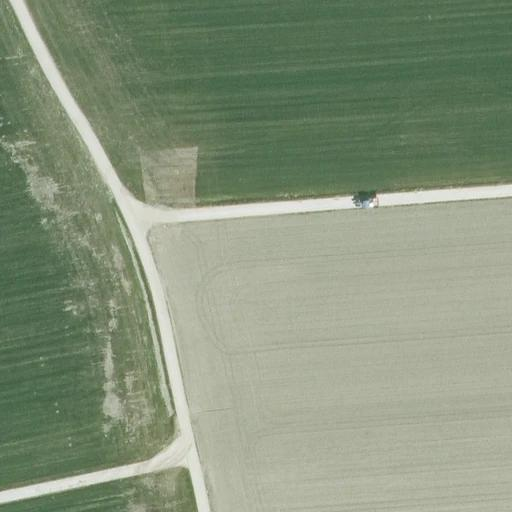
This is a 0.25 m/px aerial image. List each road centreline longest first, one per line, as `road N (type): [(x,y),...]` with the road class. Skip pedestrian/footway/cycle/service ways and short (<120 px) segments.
road 1 (track): [(203,511),(159,306),(131,220),(17,0)]
road 2 (track): [(131,220),(511,191)]
road 3 (track): [(192,457),(0,497)]
